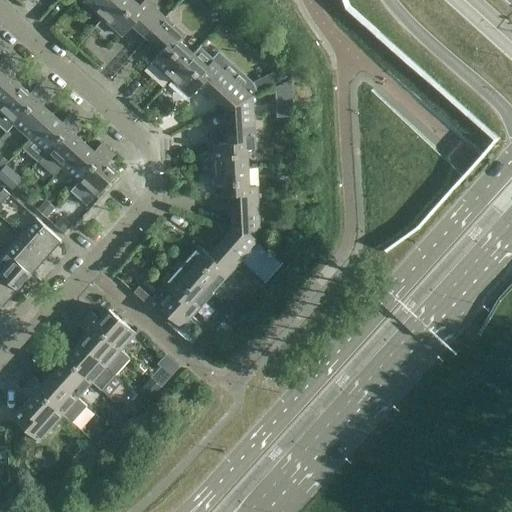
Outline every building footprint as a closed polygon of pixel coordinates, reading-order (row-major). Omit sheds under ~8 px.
[(83,0),(84,0),(103,18),(118,0),(83,0)] [(144,0),(140,5),(133,0),(118,0),(103,18),(122,35),(132,24),(147,37),(165,17),(146,0),(144,0)] [(165,17),(147,37),(162,50),(152,61),(171,78),(193,53),(180,41),(185,35),(165,17)] [(208,66),(193,53),(171,78),(190,96),(200,85),(226,108),(253,95),(213,60),(208,66)] [(0,74),(11,62),(5,56),(0,60),(0,74)] [(11,62),(0,74),(0,106),(20,84),(11,76),(18,68),(11,62)] [(14,124),(44,90),(37,84),(30,93),(20,84),(0,106),(0,125),(7,132),(14,124)] [(44,90),(14,124),(30,138),(52,113),(43,104),(50,96),(44,90)] [(253,95),(226,108),(228,142),(213,143),(214,169),(248,167),(247,149),(255,148),(253,95)] [(38,161),(76,119),(69,114),(62,122),(52,113),(30,138),(22,147),(38,161)] [(62,167),(85,142),(75,133),(83,125),(76,119),(38,161),(55,176),(62,167)] [(85,142),(62,167),(78,181),(108,148),(101,142),(94,150),(85,142)] [(108,148),(78,181),(95,196),(118,171),(107,162),(115,154),(108,148)] [(6,165),(0,172),(0,173),(14,184),(20,176),(6,165)] [(248,167),(214,169),(216,195),(231,194),(233,229),(260,239),(257,186),(249,186),(248,167)] [(0,202),(1,204),(10,194),(3,188),(0,192),(0,202)] [(53,223),(60,230),(66,223),(58,216),(53,223)] [(36,218),(21,234),(46,257),(61,240),(36,218)] [(225,278),(240,261),(263,281),(281,262),(258,241),(260,239),(233,229),(210,255),(198,245),(181,264),(206,287),(219,273),(225,278)] [(21,234),(7,251),(32,273),(46,257),(21,234)] [(32,273),(7,251),(0,258),(0,273),(17,289),(32,273)] [(206,287),(181,264),(146,303),(178,331),(182,327),(200,306),(194,301),(206,287)] [(17,289),(0,273),(0,303),(2,306),(17,289)] [(92,311),(86,318),(121,349),(136,333),(109,309),(100,319),(92,311)] [(231,331),(243,318),(232,309),(220,322),(231,331)] [(121,349),(86,318),(80,325),(88,332),(79,341),(115,373),(129,357),(121,349)] [(115,373),(79,341),(71,351),(63,344),(57,350),(92,382),(100,389),(115,373)] [(92,382),(57,350),(51,357),(59,364),(51,374),(77,398),(92,382)] [(77,398),(51,374),(42,383),(34,376),(28,382),(63,414),(72,422),(86,405),(77,398)] [(150,399),(161,386),(152,377),(143,387),(147,390),(144,393),(150,399)] [(63,414),(28,382),(22,389),(30,396),(21,406),(30,414),(21,425),(39,441),(63,414)]
